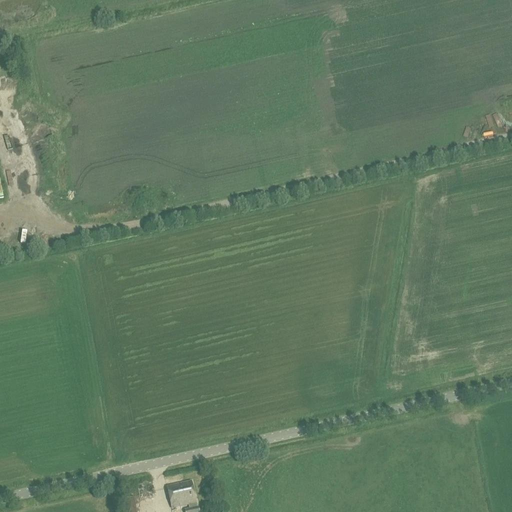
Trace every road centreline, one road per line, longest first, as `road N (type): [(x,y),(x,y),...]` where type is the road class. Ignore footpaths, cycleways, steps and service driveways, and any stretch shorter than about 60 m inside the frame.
road 1 (tertiary): [(0,502),(511,386)]
road 2 (unknown): [(511,135),(37,241)]
road 3 (unknown): [(37,241),(4,102)]
